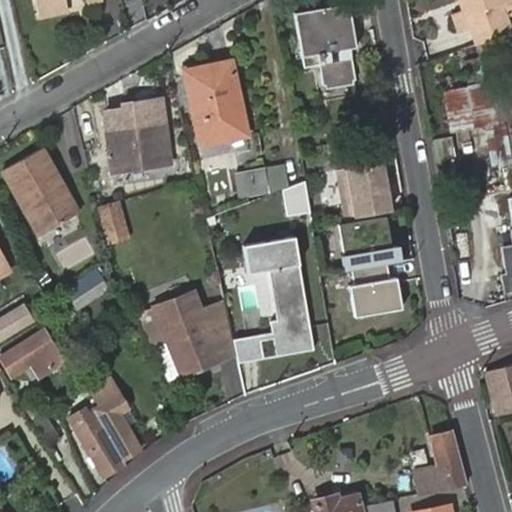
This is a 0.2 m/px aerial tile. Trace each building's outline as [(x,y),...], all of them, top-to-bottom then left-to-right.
[(36,0),(41,16),(70,9),(68,0),(36,0)] [(71,0),(76,12),(90,6),(87,0),(71,0)] [(452,13),(459,32),(470,28),(511,12),(511,0),(458,0),(462,9),(452,13)] [(297,13),(307,69),(323,67),(326,87),(358,82),(353,51),(359,50),(352,4),(297,13)] [(511,12),(470,28),(475,42),(511,29),(511,12)] [(214,72),(186,78),(200,145),(246,135),(232,61),(213,65),(214,72)] [(184,70),(186,78),(214,72),(213,65),(184,70)] [(488,163),(509,160),(503,120),(497,79),(440,89),(446,130),(481,124),(488,163)] [(103,112),(114,169),(169,162),(158,98),(124,104),(124,109),(103,112)] [(4,168),(40,232),(79,210),(44,146),(4,168)] [(379,161),(335,168),(343,217),(387,209),(379,161)] [(267,193),(263,168),(232,174),(237,199),(267,193)] [(285,172),(267,175),(269,192),(288,185),(285,172)] [(304,178),(288,185),(293,213),(311,210),(304,178)] [(107,237),(131,233),(125,198),(101,202),(107,237)] [(224,210),(203,217),(205,226),(227,218),(224,210)] [(342,257),(347,256),(352,285),(347,286),(353,318),(401,309),(395,278),(389,279),(383,249),(390,248),(385,216),(337,225),(342,257)] [(499,277),(503,276),(506,290),(511,289),(511,224),(506,226),(510,242),(499,243),(503,270),(497,272),(499,277)] [(295,236),(244,246),(261,336),(233,341),(237,365),(316,350),(295,236)] [(0,274),(8,270),(1,257),(0,257),(0,274)] [(183,316),(161,323),(180,375),(218,361),(195,298),(180,304),(183,316)] [(157,312),(161,323),(183,316),(180,304),(157,312)] [(0,336),(32,318),(25,305),(0,318),(0,336)] [(58,313),(66,330),(81,322),(72,305),(58,313)] [(46,326),(0,353),(0,357),(11,374),(29,362),(37,374),(60,360),(46,326)] [(511,366),(488,372),(498,411),(511,407),(511,366)] [(76,429),(73,431),(102,475),(123,462),(122,459),(140,448),(127,425),(133,421),(116,392),(90,409),(96,418),(85,423),(79,413),(70,419),(76,429)] [(37,398),(23,407),(48,447),(61,438),(37,398)] [(463,483),(450,431),(430,436),(437,464),(414,470),(418,488),(413,490),(415,495),(463,483)] [(333,496),(312,501),(314,511),(358,511),(355,497),(335,502),(333,496)] [(392,511),(391,501),(363,507),(363,511),(392,511)]
